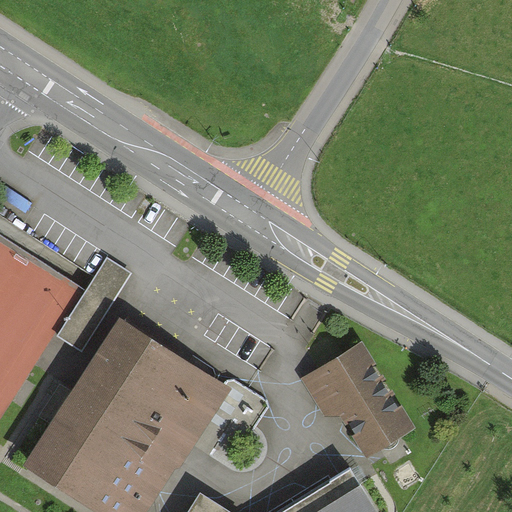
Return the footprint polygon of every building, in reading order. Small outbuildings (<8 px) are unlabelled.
[(105,258),(58,335),(82,352),(131,274),(105,258)] [(139,511),(219,388),(120,325),(32,463),(110,511),(139,511)] [(402,424),(353,343),(300,375),(324,414),(334,407),(361,450),(402,424)] [(315,511),(355,489),(342,468),(266,511),(218,511),(194,498),(186,511),(315,511)] [(368,511),(355,489),(315,511),(368,511)]
